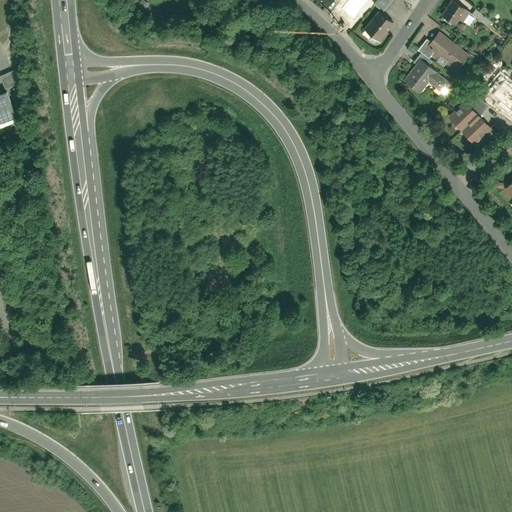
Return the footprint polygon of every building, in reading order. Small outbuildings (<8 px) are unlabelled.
[(314,0),(326,9),(333,0),(314,0)] [(354,20),(368,0),(349,0),(342,10),(354,20)] [(383,12),(393,0),(376,0),(374,4),(383,12)] [(453,0),(451,0),(442,15),(454,23),(465,8),(453,0)] [(489,25),(492,20),(475,10),(472,15),(489,25)] [(394,24),(379,12),(365,30),(379,42),(394,24)] [(427,51),(456,74),(471,54),(442,32),(427,51)] [(421,57),(403,80),(421,93),(428,84),(442,94),(452,81),(421,57)] [(14,70),(1,76),(6,88),(19,82),(14,70)] [(511,87),(509,85),(511,83),(501,74),(487,90),(500,100),(498,103),(510,114),(511,111),(511,87)] [(0,123),(17,117),(8,91),(0,94),(0,123)] [(465,100),(448,116),(475,145),(492,130),(465,100)]
